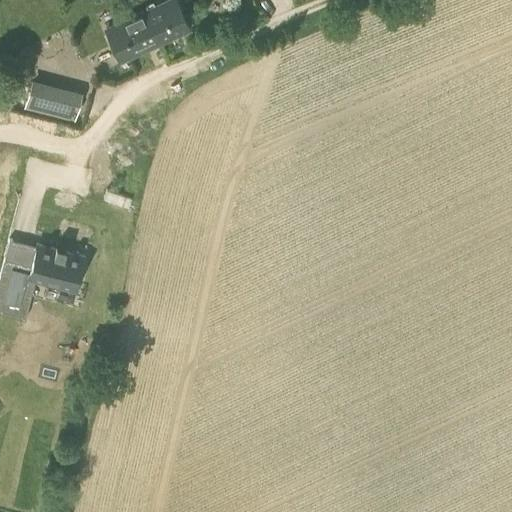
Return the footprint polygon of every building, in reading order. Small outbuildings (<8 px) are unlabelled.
[(166,0),(140,12),(155,43),(189,28),(176,0),(166,0)] [(121,58),(155,43),(140,12),(106,27),(121,58)] [(56,84),(31,78),(23,107),(48,114),(56,84)] [(73,120),(76,110),(63,107),(60,117),(73,120)] [(36,239),(26,278),(74,290),(84,252),(36,239)]
